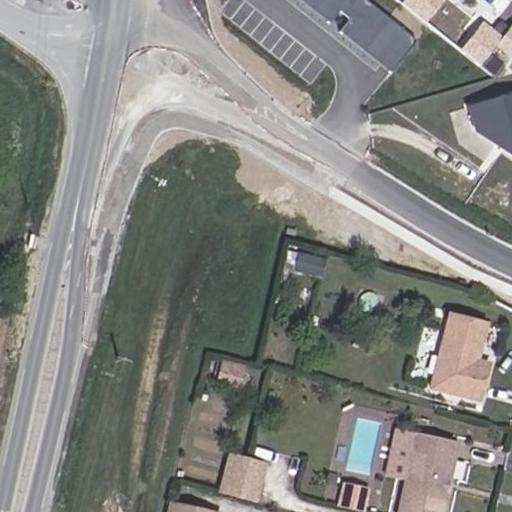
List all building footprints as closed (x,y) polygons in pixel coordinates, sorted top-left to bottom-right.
[(305,0),(324,16),(334,3),(345,12),(335,24),(376,58),(402,27),(370,0),(305,0)] [(432,0),(401,0),(420,15),(432,0)] [(496,36),(479,21),(458,47),(475,61),(492,40),(496,36)] [(386,66),(412,35),(402,27),(376,58),(386,66)] [(511,87),(465,99),(471,123),(511,153),(511,87)] [(101,251),(96,269),(106,273),(111,253),(101,251)] [(497,322),(459,310),(435,384),(485,397),(496,362),(485,359),(497,322)] [(240,387),(246,364),(224,358),(217,381),(240,387)] [(444,511),(461,439),(421,428),(400,511),(444,511)] [(256,498),(266,463),(236,455),(226,490),(256,498)] [(343,480),(339,504),(367,508),(371,484),(343,480)] [(221,511),(170,500),(167,511),(221,511)]
